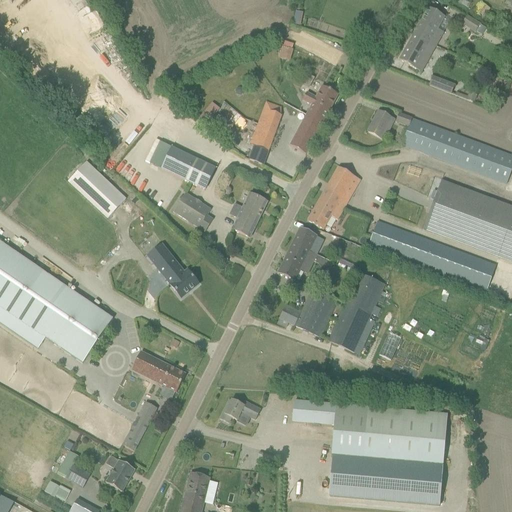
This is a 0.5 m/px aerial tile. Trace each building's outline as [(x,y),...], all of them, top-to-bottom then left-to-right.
[(458,0),(457,3),(468,9),(472,3),(467,0),(458,0)] [(483,20),(490,10),(479,3),(473,13),(483,20)] [(428,9),(414,35),(434,47),(442,33),(436,30),(443,18),(437,14),(428,9)] [(476,33),(480,26),(467,17),(461,25),(475,34),(476,33)] [(480,26),(476,33),(481,36),(486,30),(480,26)] [(434,47),(414,35),(399,61),(408,66),(419,73),(434,47)] [(289,62),(293,51),(282,47),(278,59),(289,62)] [(247,62),(246,66),(247,69),(251,70),(254,68),(255,65),(253,61),(250,61),(247,62)] [(429,87),(451,95),(454,87),(432,78),(429,87)] [(293,87),(284,92),(293,111),(302,106),(293,87)] [(337,96),(330,92),(322,88),(317,99),(307,94),(303,102),(312,107),(290,147),(305,156),(337,96)] [(469,93),(465,101),(473,104),(476,96),(469,93)] [(213,103),(197,121),(204,127),(220,109),(213,103)] [(253,147),(248,160),(263,166),(281,117),(279,116),(281,109),(266,103),(249,145),(253,147)] [(367,133),(376,137),(383,141),(394,121),(387,117),(378,113),(367,133)] [(399,115),(395,124),(407,129),(411,121),(412,119),(399,114),(399,115)] [(407,129),(401,147),(505,187),(511,167),(511,159),(411,121),(407,129)] [(163,166),(161,170),(205,192),(216,170),(172,148),(170,151),(163,166)] [(86,162),(67,183),(107,220),(126,199),(86,162)] [(423,231),(511,264),(511,208),(441,183),(444,175),(414,164),(405,188),(435,198),(423,231)] [(307,222),(323,231),(331,218),(338,221),(361,181),(338,168),(307,222)] [(244,209),(235,205),(229,216),(238,221),(233,232),(249,240),(267,204),(258,199),(250,196),(244,209)] [(210,212),(186,197),(174,215),(205,235),(213,222),(208,219),(210,212)] [(377,222),(367,248),(486,293),(496,267),(377,222)] [(300,228),(288,251),(312,263),(314,258),(309,255),(318,237),(300,228)] [(113,320),(0,243),(0,324),(38,350),(45,339),(82,365),(113,320)] [(149,255),(147,257),(171,286),(170,286),(174,291),(181,299),(198,285),(187,272),(183,275),(161,246),(149,255)] [(307,272),(312,263),(288,251),(277,275),(295,283),(301,270),(307,272)] [(358,274),(328,342),(354,354),(385,287),(358,274)] [(301,314),(294,311),(285,307),(279,320),(320,339),(336,303),(312,291),(301,314)] [(488,342),(484,340),(480,349),(484,351),(488,342)] [(131,371),(176,394),(185,376),(140,353),(131,371)] [(379,387),(335,384),(320,383),(319,395),(379,398),(379,387)] [(240,414),(255,421),(260,411),(245,403),(243,407),(231,401),(228,406),(227,406),(219,420),(228,425),(231,419),(237,422),(240,414)] [(295,401),(293,423),(334,427),(336,405),(295,401)] [(156,410),(145,404),(122,446),(134,452),(156,410)] [(331,456),(328,495),(439,505),(447,415),(336,405),(334,427),(331,456)] [(69,453),(57,474),(58,475),(83,489),(90,476),(74,467),(79,458),(71,454),(69,453)] [(256,465),(263,467),(266,456),(258,454),(256,465)] [(114,470),(105,484),(110,487),(110,489),(115,491),(117,491),(121,493),(134,471),(119,462),(114,470)] [(180,511),(201,511),(209,479),(190,474),(180,511)] [(45,492),(55,498),(60,489),(50,483),(45,492)] [(99,511),(78,501),(71,511),(99,511)]
